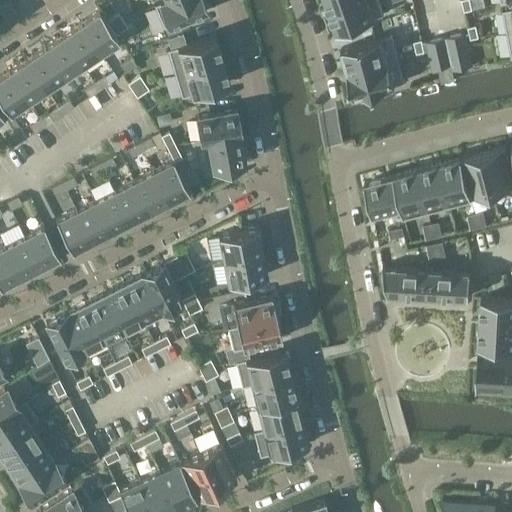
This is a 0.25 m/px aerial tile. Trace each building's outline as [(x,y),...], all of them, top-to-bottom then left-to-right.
[(8,0),(7,0),(0,5),(0,11),(4,16),(15,11),(8,0)] [(162,0),(154,4),(163,26),(206,9),(202,0),(162,0)] [(326,0),(330,8),(353,0),(326,0)] [(379,0),(353,0),(330,8),(337,30),(384,13),(379,0)] [(470,0),(462,0),(464,10),(472,8),(470,0)] [(511,7),(503,9),(507,31),(511,30),(511,7)] [(99,9),(80,21),(100,51),(119,39),(99,9)] [(106,19),(110,26),(122,18),(118,12),(106,19)] [(127,25),(122,18),(110,26),(115,33),(127,25)] [(62,33),(82,63),(100,51),(80,21),(62,33)] [(471,38),(479,36),(476,24),(468,26),(471,38)] [(44,45),(64,75),(82,63),(62,33),(44,45)] [(222,58),(215,34),(167,48),(174,72),(222,58)] [(392,35),(382,37),(382,36),(341,48),(347,71),(347,72),(398,58),(392,35)] [(417,52),(425,50),(422,39),(414,40),(417,52)] [(64,75),(44,45),(26,57),(46,87),(64,75)] [(462,54),(451,57),(452,64),(464,62),(462,54)] [(46,87),(26,57),(8,69),(28,99),(46,87)] [(125,71),(136,64),(131,57),(120,64),(125,71)] [(439,59),(441,67),(452,64),(451,57),(439,59)] [(229,82),(222,58),(174,72),(181,96),(229,82)] [(388,87),(387,86),(395,84),(395,83),(404,80),(398,58),(347,72),(353,95),(362,93),(362,94),(388,87)] [(28,99),(8,69),(0,74),(0,97),(9,112),(28,99)] [(104,74),(94,81),(99,89),(109,82),(104,74)] [(127,82),(132,89),(144,81),(139,74),(127,82)] [(94,81),(83,88),(88,95),(99,89),(94,81)] [(132,89),(136,96),(148,88),(144,81),(132,89)] [(68,98),(58,105),(63,112),(73,105),(68,98)] [(58,105),(47,112),(52,119),(62,112),(58,105)] [(196,115),(200,138),(240,131),(235,108),(196,115)] [(40,117),(29,125),(34,131),(45,125),(40,117)] [(175,143),(168,131),(161,134),(167,147),(175,143)] [(200,138),(200,139),(207,138),(213,168),(244,162),(239,132),(240,132),(240,131),(200,138)] [(150,136),(139,142),(143,149),(154,144),(150,136)] [(8,138),(0,143),(0,149),(2,153),(12,146),(8,138)] [(143,149),(139,142),(127,147),(131,155),(143,149)] [(181,156),(175,143),(167,147),(173,160),(181,156)] [(493,189),(511,184),(511,168),(506,144),(483,150),(493,189)] [(471,195),(493,189),(483,150),(461,156),(471,195)] [(111,156),(100,161),(104,169),(115,163),(111,156)] [(471,195),(461,156),(439,162),(449,201),(471,195)] [(168,200),(189,190),(172,157),(152,168),(168,200)] [(89,167),(93,175),(104,169),(100,161),(89,167)] [(427,207),(449,201),(439,162),(417,168),(427,207)] [(149,210),(168,200),(152,168),(133,177),(149,210)] [(405,212),(427,207),(417,168),(394,173),(405,212)] [(404,213),(405,212),(394,173),(365,181),(373,212),(402,205),(404,213)] [(62,181),(65,188),(77,183),(73,175),(62,181)] [(133,177),(113,187),(130,220),(149,210),(133,177)] [(65,188),(62,181),(50,187),(54,194),(65,188)] [(111,229),(130,220),(113,187),(94,197),(111,229)] [(21,202),(17,195),(6,201),(10,208),(21,202)] [(91,239),(111,229),(94,197),(75,207),(91,239)] [(55,217),(71,249),(91,239),(75,207),(55,217)] [(483,211),(475,213),(479,227),(486,225),(483,211)] [(467,215),(471,228),(479,227),(475,213),(467,215)] [(439,221),(431,223),(434,237),(442,235),(439,221)] [(59,256),(43,223),(23,233),(39,266),(59,256)] [(423,225),(426,238),(434,237),(431,223),(423,225)] [(222,257),(262,250),(257,225),(218,233),(222,257)] [(389,230),(391,238),(404,235),(402,226),(389,230)] [(20,276),(39,266),(23,233),(3,243),(20,276)] [(444,241),(435,243),(440,260),(449,257),(444,241)] [(0,285),(20,276),(3,243),(0,244),(0,285)] [(435,243),(427,245),(431,262),(440,260),(435,243)] [(194,268),(190,259),(185,250),(172,256),(177,265),(181,274),(194,268)] [(267,274),(262,250),(222,257),(227,282),(267,274)] [(142,272),(161,307),(181,297),(163,261),(142,272)] [(388,291),(428,294),(429,268),(383,265),(388,291)] [(470,270),(429,268),(428,294),(469,296),(470,270)] [(123,281),(141,317),(161,307),(142,272),(123,281)] [(104,291),(122,327),(141,317),(123,281),(104,291)] [(85,301),(103,337),(122,327),(104,291),(85,301)] [(181,298),(185,305),(198,299),(194,292),(181,298)] [(271,293),(232,302),(237,324),(227,326),(227,327),(276,315),(271,293)] [(511,297),(482,296),(480,320),(511,321),(511,297)] [(189,313),(201,306),(198,299),(185,305),(189,313)] [(65,311),(83,346),(103,337),(85,301),(65,311)] [(83,346),(65,311),(45,321),(64,357),(83,346)] [(242,346),(281,337),(276,315),(227,327),(232,349),(242,346)] [(511,344),(511,321),(480,320),(479,342),(511,344)] [(197,329),(193,321),(180,328),(184,335),(197,329)] [(166,334),(153,341),(157,348),(170,342),(166,334)] [(48,357),(37,335),(25,342),(37,364),(48,357)] [(157,348),(153,341),(141,347),(144,355),(157,348)] [(511,367),(511,344),(479,342),(477,365),(511,367)] [(235,360),(241,384),(289,372),(283,348),(235,360)] [(127,354),(115,360),(119,368),(131,361),(127,354)] [(41,388),(58,377),(48,357),(37,364),(29,370),(41,388)] [(213,366),(210,358),(197,364),(201,372),(213,366)] [(119,368),(115,360),(102,367),(106,374),(119,368)] [(511,390),(511,367),(477,365),(476,389),(511,390)] [(213,366),(201,372),(205,379),(217,373),(213,366)] [(241,385),(251,383),(256,405),(295,395),(289,372),(241,384),(241,385)] [(79,388),(92,381),(88,374),(75,380),(79,388)] [(59,378),(51,382),(57,395),(65,391),(59,378)] [(0,415),(25,399),(25,398),(17,403),(5,385),(0,388),(0,415)] [(252,430),(253,431),(301,418),(295,395),(256,405),(262,427),(252,430)] [(0,415),(0,441),(37,417),(25,399),(0,415)] [(70,421),(78,417),(72,404),(64,408),(70,421)] [(226,404),(213,410),(217,418),(230,412),(226,404)] [(194,408),(182,414),(186,422),(198,416),(194,408)] [(233,419),(230,412),(217,418),(220,425),(233,419)] [(186,422),(182,414),(169,421),(173,428),(186,422)] [(0,441),(0,451),(7,462),(41,440),(30,424),(38,417),(37,417),(0,441)] [(84,429),(78,417),(70,421),(77,433),(84,429)] [(253,431),(259,455),(308,442),(301,418),(253,431)] [(154,428),(142,435),(146,442),(158,436),(154,428)] [(238,430),(225,436),(229,444),(242,438),(238,430)] [(142,435),(129,441),(133,449),(146,442),(142,435)] [(53,458),(41,440),(7,462),(19,480),(53,458)] [(198,449),(215,485),(236,476),(219,440),(198,449)] [(92,444),(84,448),(91,460),(98,456),(92,444)] [(107,462),(119,456),(115,448),(103,455),(107,462)] [(178,459),(195,495),(215,485),(198,449),(178,459)] [(31,499),(65,477),(53,458),(19,480),(31,499)] [(195,495),(178,459),(158,468),(175,504),(195,495)] [(138,477),(154,511),(158,511),(175,504),(158,468),(138,477)] [(154,511),(138,477),(118,487),(121,494),(129,511),(154,511)] [(101,485),(105,493),(118,487),(114,479),(101,485)] [(76,511),(93,501),(80,481),(38,509),(39,511),(76,511)] [(108,500),(121,494),(118,487),(105,493),(108,500)] [(121,496),(111,501),(114,507),(119,509),(126,506),(121,496)] [(496,500),(443,496),(444,497),(445,497),(449,511),(494,511),(495,501),(496,501),(496,500)] [(327,511),(324,498),(289,509),(289,511),(327,511)] [(79,511),(93,502),(93,501),(76,511),(79,511)]
